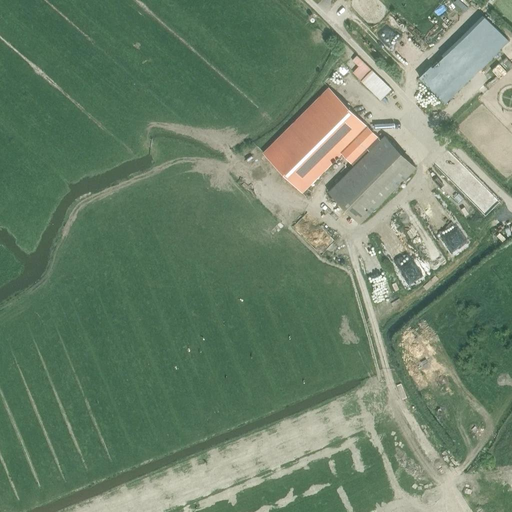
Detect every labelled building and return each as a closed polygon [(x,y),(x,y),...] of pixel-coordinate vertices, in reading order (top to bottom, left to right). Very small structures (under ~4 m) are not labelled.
[(464,32),(454,42),(418,77),(444,104),(480,69),(490,59),(464,32)] [(398,40),(394,44),(401,52),(405,48),(398,40)] [(431,53),(418,65),(422,69),(435,58),(431,53)] [(371,69),(357,55),(352,60),(358,66),(353,72),(361,80),(360,80),(380,100),(391,89),(372,69),(371,69)] [(380,139),(330,89),(264,154),(301,191),(340,152),(354,166),(328,192),(360,223),(416,167),(384,135),(380,139)] [(442,181),(453,184),(456,174),(444,171),(442,181)] [(417,197),(433,221),(451,210),(434,185),(417,197)] [(402,218),(416,241),(424,235),(410,213),(402,218)] [(424,254),(439,244),(432,235),(418,245),(424,254)] [(408,257),(412,262),(404,267),(411,278),(423,271),(412,254),(408,257)] [(461,462),(453,464),(455,472),(464,470),(461,462)]
